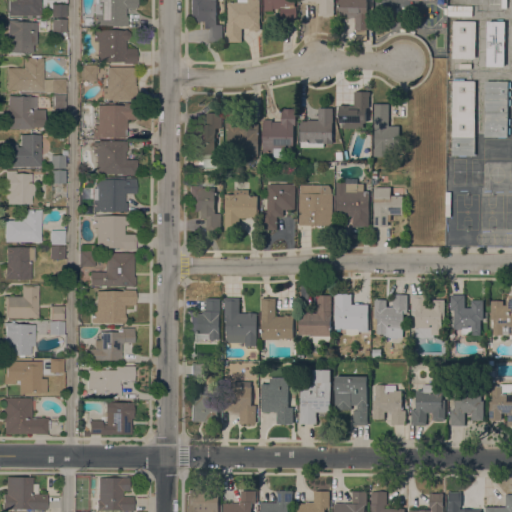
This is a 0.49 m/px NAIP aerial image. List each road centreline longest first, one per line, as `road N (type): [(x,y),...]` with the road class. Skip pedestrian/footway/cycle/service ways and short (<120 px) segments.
road 1 (tertiary): [(511,461),(0,456)]
road 2 (residential): [(165,511),(168,0)]
road 3 (residential): [(511,263),(166,265)]
road 4 (residential): [(168,78),(407,62)]
